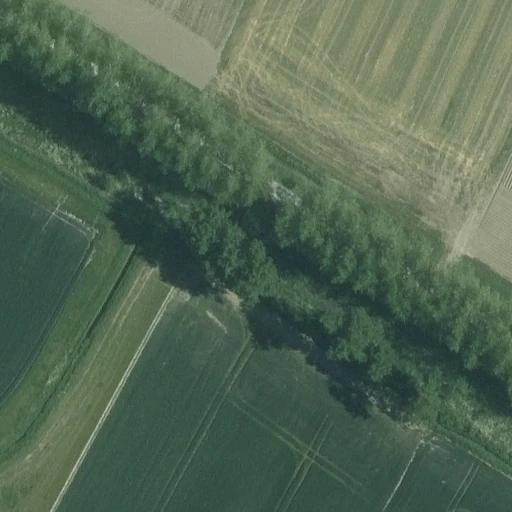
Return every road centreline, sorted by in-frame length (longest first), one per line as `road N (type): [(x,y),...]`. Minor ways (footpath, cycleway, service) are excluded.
road 1 (unclassified): [(0,11),(511,335)]
road 2 (track): [(293,196),(226,303)]
